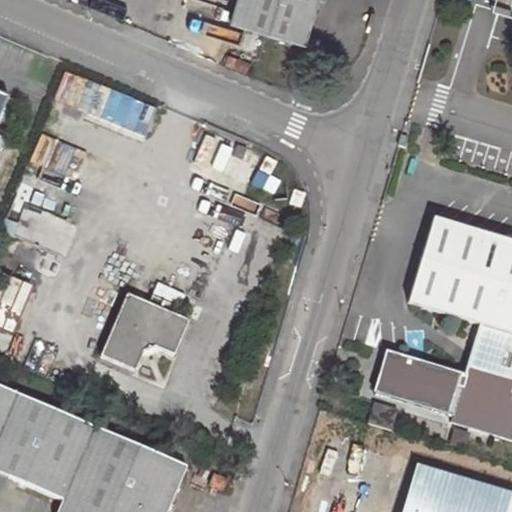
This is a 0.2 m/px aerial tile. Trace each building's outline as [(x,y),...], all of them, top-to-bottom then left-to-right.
[(233,0),(227,21),(303,44),(315,0),(233,0)] [(511,243),(431,220),(405,306),(478,327),(450,423),(511,441),(511,243)] [(0,329),(13,335),(34,284),(0,269),(0,329)] [(169,317),(145,306),(126,298),(100,359),(134,373),(141,356),(153,352),(173,360),(187,324),(169,317)] [(386,354),(364,423),(390,430),(398,402),(444,416),(457,376),(386,354)] [(0,477),(59,504),(55,511),(167,511),(186,469),(0,387),(0,477)] [(399,511),(511,511),(511,492),(415,463),(399,511)]
